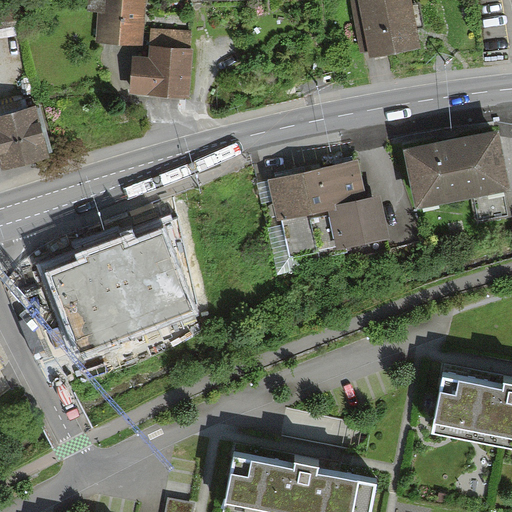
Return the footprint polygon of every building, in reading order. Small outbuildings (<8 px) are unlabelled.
[(141,42),(143,0),(99,0),(98,40),(141,42)] [(416,44),(406,0),(363,0),(374,53),(416,44)] [(190,98),(191,29),(155,29),(155,56),(134,56),(133,97),(190,98)] [(37,109),(0,118),(0,162),(2,170),(50,157),(37,109)] [(494,136),(410,153),(420,204),(505,187),(494,136)] [(355,164),(273,182),(281,219),(331,207),(340,246),(384,236),(376,200),(364,203),(355,164)] [(78,260),(45,272),(56,300),(77,356),(195,313),(164,228),(125,242),(122,236),(75,253),(78,260)] [(506,387),(445,376),(435,431),(511,444),(511,382),(507,382),(506,387)] [(294,466),(233,455),(223,510),(235,511),(372,511),(378,481),(318,470),(319,465),(295,461),(294,466)] [(169,499),(166,511),(192,511),(194,502),(169,499)]
